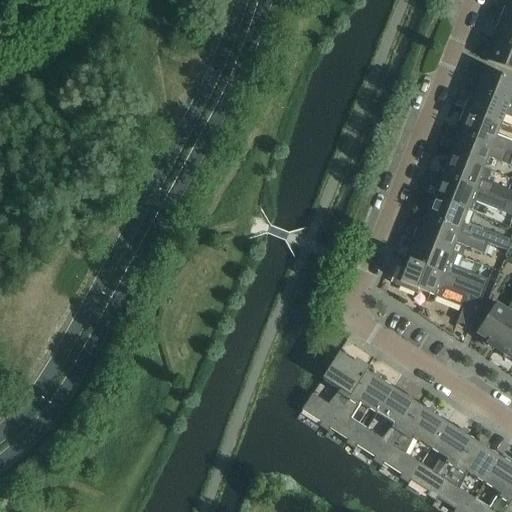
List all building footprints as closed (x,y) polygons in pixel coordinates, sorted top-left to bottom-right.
[(506,6),(501,18),(511,22),(511,0),(510,8),(507,7),(507,6),(506,6)] [(511,22),(501,18),(496,30),(497,31),(497,30),(500,32),(497,41),(511,46),(511,22)] [(511,46),(497,41),(488,63),(511,72),(511,46)] [(511,80),(485,70),(476,92),(511,106),(511,80)] [(469,100),(464,112),(501,126),(505,116),(511,118),(511,106),(476,92),(472,102),(470,100),(469,100)] [(464,112),(459,124),(460,124),(463,125),(459,135),(511,155),(511,143),(497,137),(501,126),(464,112)] [(511,155),(459,135),(451,156),(484,169),(484,168),(488,158),(510,167),(511,162),(511,155)] [(451,156),(443,177),(505,202),(510,191),(489,182),(488,180),(491,171),(484,168),(484,169),(451,156)] [(443,177),(434,198),(467,211),(467,212),(471,214),(476,202),(511,216),(511,204),(505,202),(443,177)] [(434,198),(426,219),(474,238),(487,244),(508,252),(511,242),(474,227),(472,222),(474,215),(471,214),(467,212),(467,211),(434,198)] [(419,227),(414,239),(457,256),(458,253),(461,246),(466,248),(483,255),(487,244),(474,238),(426,219),(422,229),(419,228),(419,227)] [(414,239),(409,251),(410,252),(410,251),(413,252),(409,262),(485,292),(486,291),(490,281),(458,269),(462,258),(457,256),(414,239)] [(491,256),(494,249),(487,246),(485,254),(491,256)] [(402,269),(395,286),(417,295),(418,294),(417,294),(419,291),(437,298),(463,309),(458,323),(471,328),(475,317),(485,292),(409,262),(405,271),(402,270),(403,270),(402,269)] [(496,304),(477,335),(479,336),(485,347),(489,345),(497,350),(511,326),(511,303),(507,312),(496,304)] [(511,326),(497,350),(504,355),(504,360),(511,360),(511,326)] [(313,395),(302,412),(321,424),(319,427),(328,433),(330,430),(367,372),(339,355),(325,376),(323,380),(340,391),(329,405),(313,395)] [(367,372),(330,430),(348,441),(346,445),(355,451),(357,447),(367,431),(352,421),(360,405),(377,415),(394,390),(367,372)] [(367,431),(357,447),(375,459),(373,462),(382,468),(384,464),(421,407),(394,390),(377,415),(393,426),(382,440),(367,431)] [(421,407),(384,464),(402,476),(400,480),(409,485),(411,482),(421,465),(406,455),(414,439),(431,450),(448,424),(421,407)] [(421,465),(411,482),(429,494),(427,497),(436,503),(438,499),(474,442),(448,424),(431,450),(447,461),(436,475),(421,465)] [(474,442),(438,499),(456,511),(455,511),(467,511),(475,500),(460,490),(468,474),(485,485),(501,459),(474,442)] [(475,500),(467,511),(505,511),(511,501),(511,466),(501,459),(485,485),(501,496),(490,510),(475,500)]
